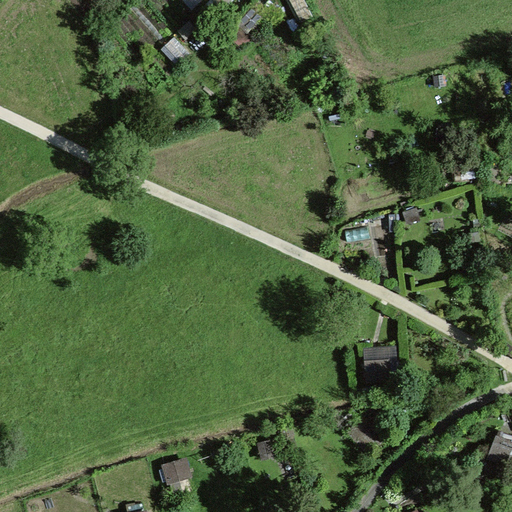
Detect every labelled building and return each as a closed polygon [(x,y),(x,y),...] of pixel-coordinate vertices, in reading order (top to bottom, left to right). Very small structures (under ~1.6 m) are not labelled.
[(491,174),(500,177),(506,158),(497,155),(490,174),(491,174)] [(416,205),(401,210),(405,223),(411,221),(420,219),(416,205)] [(379,415),(370,424),(382,437),(384,436),(391,428),(379,415)] [(511,442),(501,438),(496,436),(492,448),(508,454),(511,444),(511,442)] [(271,440),(258,443),(262,460),(275,456),(271,440)] [(193,477),(186,457),(161,465),(167,485),(193,477)] [(76,509),(87,506),(82,489),(70,492),(74,509),(76,509)]
